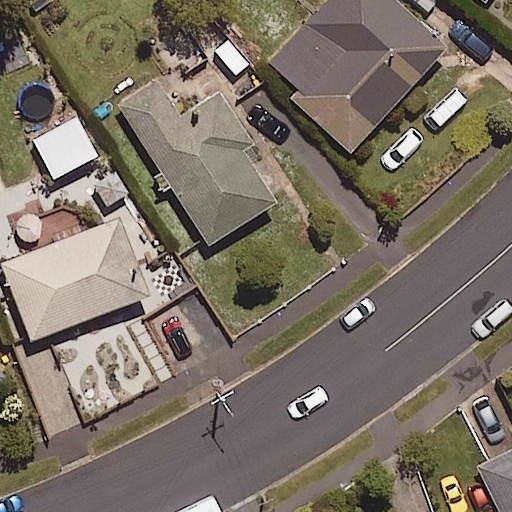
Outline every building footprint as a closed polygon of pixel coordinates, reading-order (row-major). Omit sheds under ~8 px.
[(445,46),(394,0),(321,0),(268,58),(298,86),(290,94),(350,149),(445,46)] [(209,241),(273,200),(242,151),(254,144),(220,90),(181,115),(157,78),(120,102),(209,241)] [(97,152),(77,115),(33,138),(53,175),(97,152)] [(146,293),(117,217),(0,262),(0,268),(27,339),(146,293)] [(511,511),(511,447),(479,462),(502,511),(511,511)]
